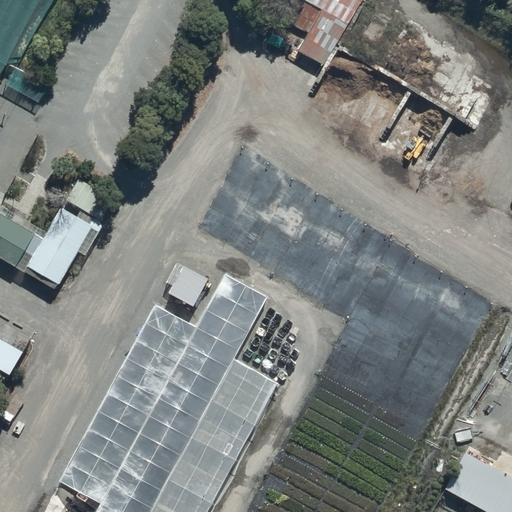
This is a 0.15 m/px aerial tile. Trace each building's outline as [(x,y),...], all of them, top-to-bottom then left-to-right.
[(324,63),(356,0),(284,0),(276,17),(303,32),(295,48),(324,63)] [(0,125),(30,74),(10,63),(0,79),(0,125)] [(111,194),(75,173),(28,264),(59,280),(75,248),(84,253),(99,225),(99,215),(111,194)] [(33,228),(0,210),(0,252),(15,261),(33,228)] [(192,301),(206,273),(182,260),(167,288),(192,301)] [(203,314),(165,294),(157,310),(186,325),(178,340),(187,345),(203,314)] [(20,346),(12,342),(23,322),(0,309),(0,364),(6,368),(8,369),(20,346)] [(183,348),(145,329),(138,345),(157,354),(148,370),(168,380),(183,348)] [(278,382),(231,354),(167,476),(211,502),(211,501),(212,499),(212,498),(213,497),(213,495),(213,494),(214,492),(214,491),(215,490),(215,488),(216,487),(217,485),(217,484),(218,483),(219,481),(219,480),(220,479),(221,478),(222,476),(222,475),(223,474),(224,473),(225,472),(226,470),(227,469),(228,468),(229,467),(230,466),(231,465),(232,464),(233,463),(234,462),(235,461),(236,460),(237,459),(238,458),(238,457),(238,456),(239,454),(239,453),(239,452),(240,451),(240,450),(240,449),(241,448),(241,447),(242,446),(242,445),(243,444),(243,443),(243,442),(244,440),(245,439),(245,438),(246,437),(246,436),(247,435),(247,434),(248,433),(249,432),(249,431),(250,431),(251,430),(251,429),(252,428),(253,427),(253,426),(254,425),(255,424),(256,423),(256,422),(256,420),(257,419),(257,418),(257,417),(258,415),(258,414),(259,413),(259,411),(259,410),(260,409),(260,408),(261,406),(262,405),(262,404),(263,403),(263,401),(264,400),(265,399),(265,398),(266,397),(267,395),(268,394),(268,393),(269,392),(270,391),(271,390),(272,389),(272,388),(273,387),(274,386),(275,385),(276,384),(277,383),(278,382)] [(143,372),(128,364),(78,457),(115,477),(147,417),(125,405),(143,372)] [(511,511),(511,475),(463,446),(441,485),(489,511),(511,511)]
